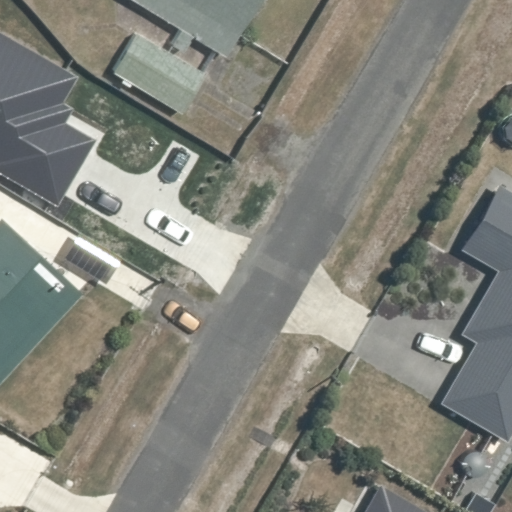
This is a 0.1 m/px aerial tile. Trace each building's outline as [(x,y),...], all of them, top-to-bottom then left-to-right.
[(134,0),(225,54),(257,0),(134,0)] [(95,137),(65,120),(74,106),(64,100),(77,76),(0,32),(0,170),(57,203),(95,137)] [(112,73),(183,113),(205,73),(134,34),(112,73)] [(463,333),(476,341),(441,401),(508,440),(511,433),(511,187),(498,180),(459,246),(500,270),(463,333)] [(0,381),(83,290),(1,216),(0,217),(0,381)] [(437,511),(383,479),(363,511),(437,511)]
